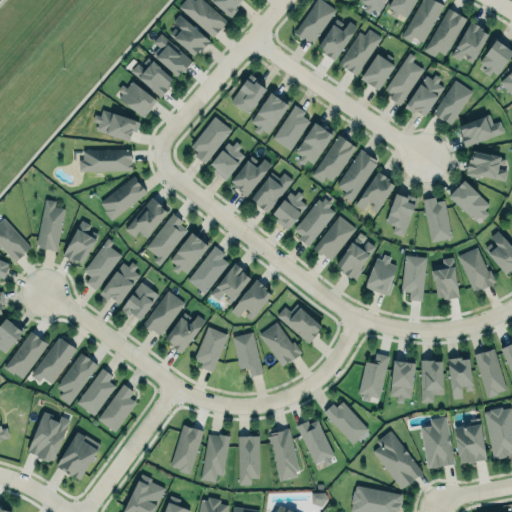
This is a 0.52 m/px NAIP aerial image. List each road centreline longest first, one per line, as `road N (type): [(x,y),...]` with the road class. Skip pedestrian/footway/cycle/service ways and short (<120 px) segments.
road 1 (residential): [(161,151),(169,172),(356,312),(442,326),(511,303)]
road 2 (residential): [(45,286),(173,385),(234,400),(291,389),(314,375),(356,312)]
road 3 (residential): [(252,37),(425,154)]
road 4 (residential): [(282,0),(165,131),(161,151)]
road 5 (residential): [(173,385),(83,511)]
